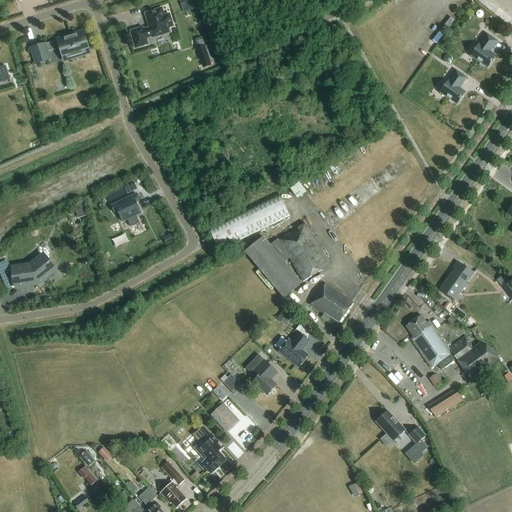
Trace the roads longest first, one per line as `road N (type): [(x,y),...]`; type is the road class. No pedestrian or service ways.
road 1 (primary): [(218,511),(315,397),(511,119)]
road 2 (residential): [(91,0),(132,127),(196,242),(96,302),(0,320)]
